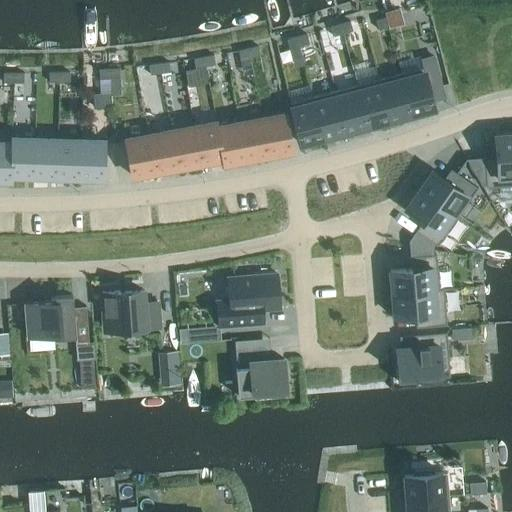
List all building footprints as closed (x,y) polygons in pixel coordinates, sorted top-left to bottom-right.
[(386,17),(376,19),(378,29),(388,26),(386,17)] [(350,20),(340,23),(343,33),(353,30),(350,20)] [(343,33),(340,23),(330,26),(333,36),(343,33)] [(306,32),(296,35),(299,45),(308,42),(306,32)] [(299,45),(296,35),(286,38),(292,58),(302,55),(299,45)] [(258,45),(248,47),(250,57),(260,55),(258,45)] [(250,57),(248,47),(238,50),(240,59),(250,57)] [(213,54),(203,56),(205,66),(215,64),(213,54)] [(205,66),(203,56),(193,58),(195,68),(205,66)] [(429,88),(442,85),(436,60),(422,64),(423,67),(401,73),(412,114),(434,108),(429,88)] [(169,61),(159,63),(160,73),(170,71),(169,61)] [(160,73),(159,63),(149,64),(150,74),(160,73)] [(110,78),(109,68),(99,69),(100,79),(110,78)] [(119,68),(109,68),(110,78),(120,78),(119,68)] [(59,81),(59,71),(49,71),(49,82),(59,81)] [(69,71),(59,71),(59,81),(69,81),(69,71)] [(13,82),(13,72),(3,72),(3,82),(13,82)] [(24,72),(13,72),(13,82),(24,82),(24,72)] [(412,114),(401,73),(379,79),(390,120),(412,114)] [(390,120),(379,79),(357,85),(367,126),(390,120)] [(367,126),(357,85),(334,90),(345,132),(367,126)] [(110,90),(92,91),(93,108),(111,107),(111,94),(110,90)] [(345,132),(334,90),(312,96),(323,138),(345,132)] [(323,138),(312,96),(290,102),(301,144),(323,138)] [(292,150),(285,113),(262,117),(269,154),(292,150)] [(269,154),(262,117),(239,121),(246,159),(269,154)] [(223,158),(217,126),(216,121),(193,125),(200,163),(222,158),(223,158)] [(239,121),(217,126),(223,158),(222,158),(223,163),(246,159),(239,121)] [(200,163),(193,125),(170,130),(177,167),(200,163)] [(177,167),(170,130),(148,134),(155,171),(177,167)] [(511,133),(494,134),(495,141),(483,142),(484,156),(486,185),(488,187),(511,185),(511,133)] [(155,171),(148,134),(125,138),(132,176),(155,171)] [(33,176),(35,138),(11,137),(11,142),(12,142),(10,175),(11,175),(33,176)] [(56,176),(58,139),(35,138),(33,176),(56,176)] [(79,177),(81,139),(58,139),(56,176),(79,177)] [(104,140),(81,139),(79,177),(103,178),(104,140)] [(10,175),(12,142),(11,142),(0,141),(0,179),(11,180),(11,175),(10,175)] [(457,216),(478,187),(456,172),(449,182),(432,170),(418,189),(457,216)] [(438,244),(457,216),(418,189),(405,208),(422,220),(416,228),(438,244)] [(439,289),(436,254),(410,256),(411,268),(390,269),(392,293),(439,289)] [(264,322),(263,321),(263,311),(262,309),(280,307),(277,273),(227,277),(228,298),(216,299),(218,327),(264,322)] [(447,325),(444,288),(439,289),(392,293),(394,317),(415,315),(416,327),(447,325)] [(119,290),(102,291),(104,324),(124,322),(124,320),(144,319),(144,328),(159,327),(157,301),(144,302),(143,290),(120,291),(119,290)] [(95,359),(94,342),(86,343),(85,330),(84,320),(83,306),(73,306),(72,295),(50,296),(51,300),(25,302),(27,336),(53,334),(54,338),(76,336),(78,361),(81,360),(92,359),(95,359)] [(221,340),(220,326),(218,327),(187,329),(189,343),(221,340)] [(471,326),(451,328),(452,339),(472,338),(471,326)] [(449,370),(446,331),(417,334),(395,335),(394,335),(398,381),(415,380),(450,377),(449,370)] [(286,387),(284,358),(250,361),(249,349),(236,350),(237,367),(236,367),(238,396),(257,394),(256,390),(286,387)] [(81,360),(78,361),(78,369),(93,368),(92,359),(81,360)] [(412,474),(404,475),(406,499),(449,496),(447,472),(434,473),(433,468),(412,469),(412,474)] [(470,494),(486,493),(485,481),(469,482),(470,494)] [(450,511),(449,496),(406,499),(406,511),(450,511)]
